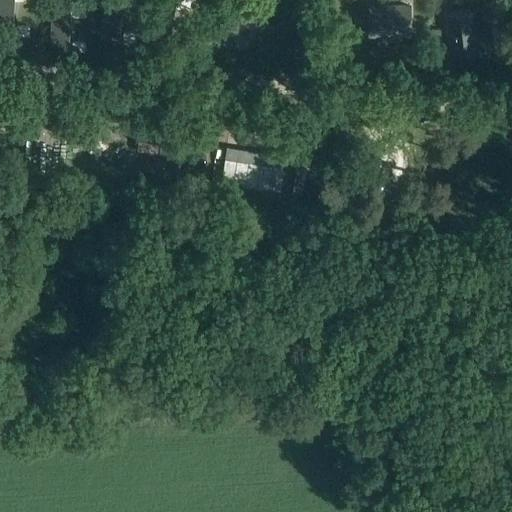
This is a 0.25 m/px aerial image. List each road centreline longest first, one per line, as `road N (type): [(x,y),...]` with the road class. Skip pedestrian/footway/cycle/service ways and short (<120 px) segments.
road 1 (track): [(310,92),(0,71)]
road 2 (residential): [(301,0),(310,92),(511,109)]
